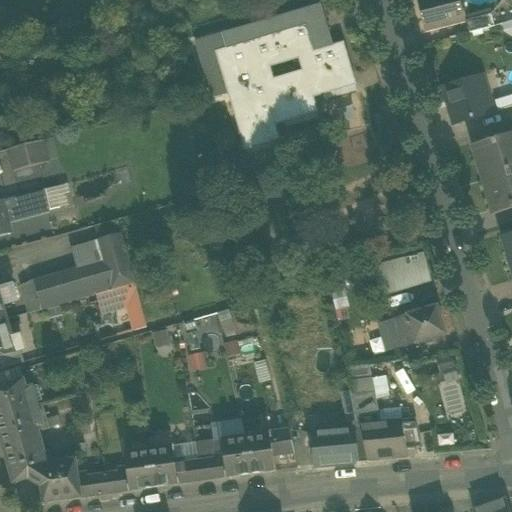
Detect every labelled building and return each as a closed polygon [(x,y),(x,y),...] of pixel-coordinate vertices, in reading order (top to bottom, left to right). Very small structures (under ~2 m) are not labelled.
[(425,17),(428,31),(464,22),(458,0),(420,0),(423,9),(420,14),(425,17)] [(314,52),(333,47),(321,6),(222,35),(227,50),(306,26),(314,52)] [(511,9),(491,15),(494,27),(501,25),(511,21),(511,9)] [(466,21),(469,33),(494,27),(491,15),(466,21)] [(511,36),(511,21),(501,25),(503,33),(510,37),(511,36)] [(228,94),(245,151),(279,140),(275,126),(272,116),(280,113),(283,123),(317,113),(313,98),(310,88),(319,85),(322,95),(356,85),(343,44),(333,47),(314,52),(306,26),(227,50),(216,53),(228,94)] [(227,50),(222,35),(196,43),(213,99),(228,94),(216,53),(227,50)] [(450,107),(455,125),(493,114),(481,76),(444,87),(444,89),(446,88),(452,106),(450,107)] [(310,88),(313,98),(322,95),(319,85),(310,88)] [(511,95),(495,101),(498,112),(511,107),(511,95)] [(272,116),(275,126),(283,123),(280,113),(272,116)] [(5,136),(9,150),(37,143),(33,129),(5,136)] [(233,130),(212,136),(218,154),(238,148),(233,130)] [(480,162),(486,180),(511,171),(511,132),(473,145),(478,162),(480,162)] [(9,150),(14,171),(51,161),(46,141),(37,143),(9,150)] [(511,171),(486,180),(490,195),(488,196),(494,214),(511,207),(511,171)] [(68,183),(44,190),(50,212),(70,207),(66,195),(70,194),(68,183)] [(10,199),(15,221),(50,212),(44,190),(10,199)] [(10,199),(2,201),(8,221),(8,223),(15,221),(10,199)] [(7,222),(8,221),(2,201),(0,201),(0,235),(10,233),(7,222)] [(95,227),(98,241),(122,234),(118,220),(95,227)] [(511,233),(503,236),(511,268),(511,233)] [(135,284),(122,234),(98,241),(71,249),(77,270),(23,285),(30,314),(98,295),(135,284)] [(423,253),(388,262),(396,292),(431,281),(423,253)] [(381,297),(396,292),(388,262),(372,267),(381,297)] [(106,313),(111,312),(128,307),(140,304),(135,284),(98,295),(102,309),(103,311),(106,313)] [(344,285),(329,288),(334,311),(349,308),(344,285)] [(0,322),(7,320),(3,305),(14,302),(17,298),(14,288),(10,286),(0,288),(0,322)] [(128,307),(131,318),(143,315),(140,304),(128,307)] [(437,304),(406,313),(415,342),(445,332),(437,304)] [(402,346),(415,342),(406,313),(393,317),(394,319),(402,346)] [(147,328),(143,315),(131,318),(135,331),(147,328)] [(218,315),(196,317),(199,351),(220,350),(218,315)] [(402,346),(394,319),(378,324),(386,351),(402,346)] [(12,338),(7,320),(0,322),(0,357),(21,351),(25,350),(20,335),(12,338)] [(167,331),(152,333),(155,348),(170,346),(167,331)] [(238,341),(224,344),(227,359),(241,355),(238,341)] [(21,351),(0,357),(0,369),(3,369),(24,363),(21,351)] [(203,354),(189,357),(192,371),(206,367),(203,354)] [(451,355),(436,359),(440,373),(442,372),(455,369),(451,355)] [(266,360),(253,363),(258,384),(271,381),(266,360)] [(399,375),(400,392),(415,391),(413,361),(374,363),(374,377),(399,375)] [(349,371),(351,382),(367,379),(366,368),(349,371)] [(0,374),(0,385),(22,379),(19,369),(0,374)] [(458,380),(455,369),(442,372),(445,384),(458,380)] [(393,377),(368,381),(371,401),(397,397),(399,390),(393,377)] [(0,385),(0,417),(38,407),(32,386),(24,388),(22,379),(0,385)] [(368,381),(367,379),(351,382),(357,414),(373,411),(373,409),(371,401),(368,381)] [(351,390),(341,392),(347,421),(358,418),(351,390)] [(0,417),(0,438),(3,448),(40,437),(37,426),(43,424),(38,407),(0,417)] [(391,407),(373,409),(373,411),(375,421),(400,419),(408,418),(407,408),(391,409),(391,407)] [(358,418),(359,422),(375,421),(373,411),(357,414),(358,418)] [(312,417),(313,434),(334,432),(332,415),(312,417)] [(408,418),(400,419),(405,447),(420,446),(415,418),(408,418)] [(407,458),(405,447),(400,419),(375,421),(359,422),(360,430),(367,461),(407,458)] [(211,424),(213,441),(224,439),(245,436),(241,420),(211,424)] [(274,456),(275,457),(294,453),(289,430),(288,430),(271,433),(274,456)] [(313,434),(316,466),(358,462),(355,430),(334,432),(313,434)] [(355,430),(358,462),(367,461),(360,430),(355,430)] [(271,433),(245,436),(251,474),(277,471),(275,457),(274,456),(271,433)] [(229,477),(251,474),(245,436),(224,439),(227,457),(229,477)] [(29,480),(35,484),(48,463),(40,437),(3,448),(13,484),(29,480)] [(213,441),(197,443),(200,461),(227,457),(224,439),(213,441)] [(176,464),(200,461),(197,443),(173,446),(176,464)] [(173,446),(149,450),(154,488),(179,485),(176,464),(173,446)] [(131,491),(154,488),(149,450),(126,453),(128,471),(131,491)] [(227,457),(200,461),(203,481),(229,477),(227,457)] [(76,459),(48,463),(35,484),(41,488),(44,503),(82,498),(79,478),(76,459)] [(179,485),(203,481),(200,461),(176,464),(179,485)] [(128,471),(103,474),(106,495),(131,491),(128,471)] [(82,498),(106,495),(103,474),(79,478),(82,498)] [(473,510),(473,511),(509,511),(505,499),(473,510)]
